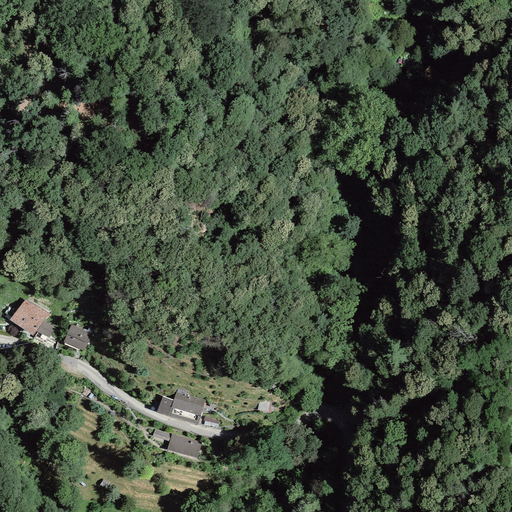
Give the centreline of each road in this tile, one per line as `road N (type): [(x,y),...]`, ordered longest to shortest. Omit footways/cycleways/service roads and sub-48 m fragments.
road 1 (unclassified): [(345,511),(346,430),(326,411),(274,432),(198,430),(152,415),(79,365),(0,338)]
road 2 (track): [(426,72),(355,172),(360,237),(346,311),(343,422)]
